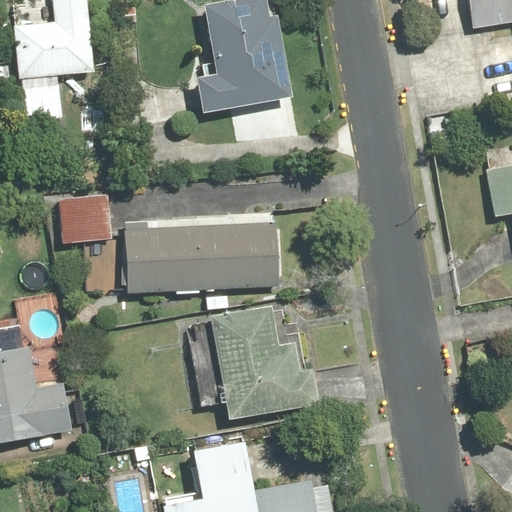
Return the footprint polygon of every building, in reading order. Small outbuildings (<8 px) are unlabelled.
[(51,0),(53,23),(11,27),(15,80),(94,74),(87,0),(51,0)] [(265,0),(230,0),(201,5),(214,75),(196,78),(202,115),(292,98),(276,16),(268,17),(265,0)] [(511,0),(429,0),(431,6),(464,1),(469,30),(511,23),(511,0)] [(511,42),(480,48),(489,98),(511,94),(511,42)] [(511,163),(483,168),(492,216),(511,212),(511,163)] [(104,193),(41,198),(42,211),(52,210),(55,244),(107,240),(104,193)] [(276,218),(121,225),(125,294),(279,287),(276,218)] [(271,306),(209,317),(226,422),(317,407),(311,368),(298,370),(293,342),(278,345),(271,306)] [(28,348),(0,352),(0,444),(72,432),(63,384),(35,389),(28,348)] [(199,499),(160,506),(160,511),(332,511),(328,485),(313,488),(312,481),(252,491),(244,442),(190,451),(199,499)]
